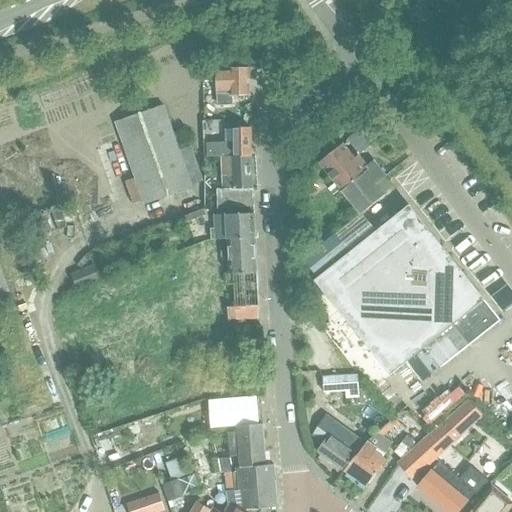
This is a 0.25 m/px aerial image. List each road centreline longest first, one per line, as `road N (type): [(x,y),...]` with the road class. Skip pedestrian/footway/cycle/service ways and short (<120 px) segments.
road 1 (residential): [(310,502),(293,462),(270,153),(356,57)]
road 2 (residential): [(104,511),(44,304),(53,269),(98,234),(182,206)]
road 3 (residential): [(511,267),(356,57)]
